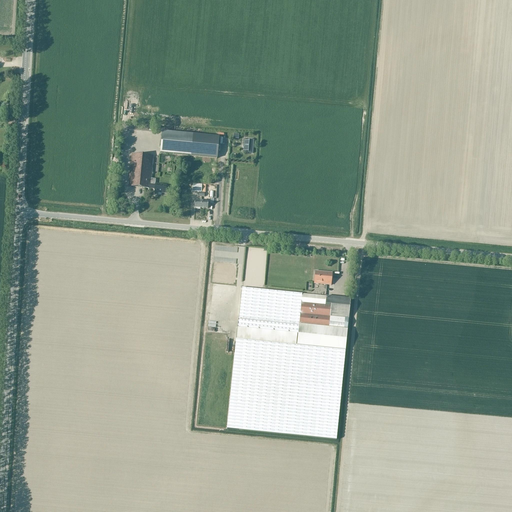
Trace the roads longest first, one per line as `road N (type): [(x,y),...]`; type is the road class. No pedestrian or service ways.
road 1 (unclassified): [(511,257),(16,213)]
road 2 (primary): [(0,492),(16,213)]
road 3 (primary): [(16,213),(29,0)]
